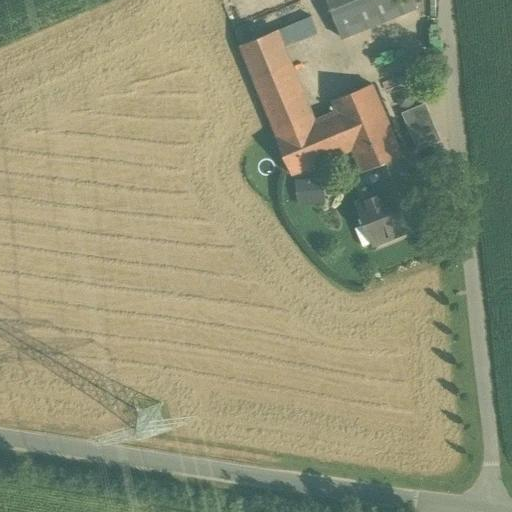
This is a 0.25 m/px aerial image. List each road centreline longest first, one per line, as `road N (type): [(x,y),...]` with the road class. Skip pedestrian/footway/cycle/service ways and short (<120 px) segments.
road 1 (unclassified): [(489,507),(437,0)]
road 2 (unclassified): [(489,507),(0,436)]
